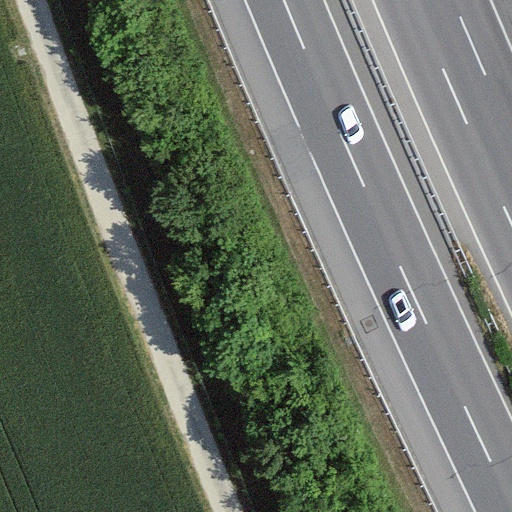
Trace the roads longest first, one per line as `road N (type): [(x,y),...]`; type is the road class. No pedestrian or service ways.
road 1 (motorway): [(284,0),(511,505)]
road 2 (track): [(32,0),(230,511)]
road 3 (motorway): [(511,224),(414,0)]
